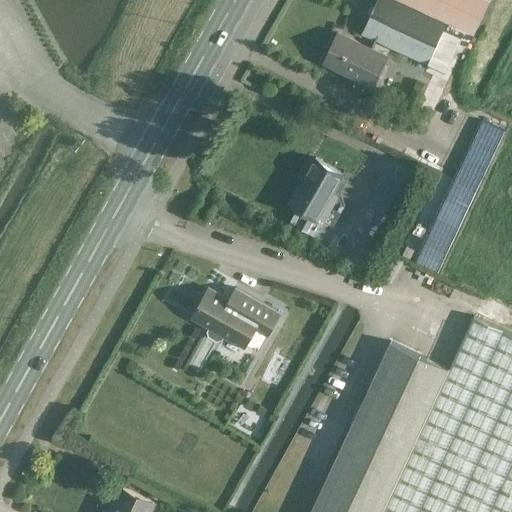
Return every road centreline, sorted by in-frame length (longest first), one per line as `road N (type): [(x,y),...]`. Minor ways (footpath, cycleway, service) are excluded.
road 1 (primary): [(0,417),(233,0)]
road 2 (unknown): [(148,149),(56,69),(11,42),(0,48)]
